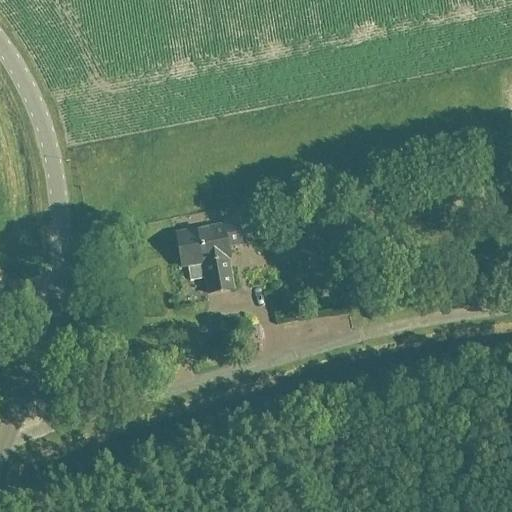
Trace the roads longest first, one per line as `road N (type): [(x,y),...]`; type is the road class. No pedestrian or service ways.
road 1 (unclassified): [(15,419),(44,427),(315,347),(511,309)]
road 2 (unclassified): [(15,419),(55,296),(57,219),(51,164),(0,44)]
